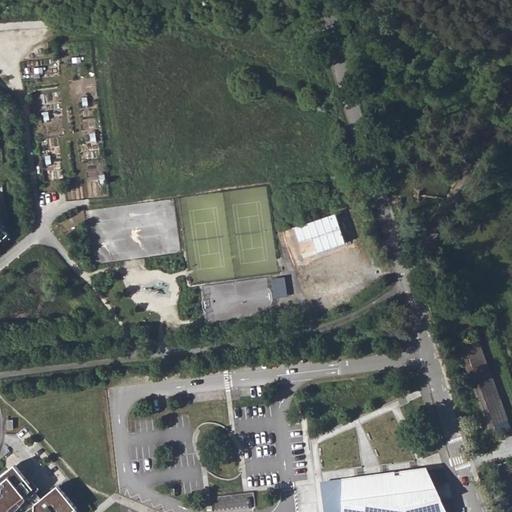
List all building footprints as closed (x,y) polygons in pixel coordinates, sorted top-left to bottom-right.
[(0,242),(9,234),(0,223),(0,242)] [(285,276),(272,278),(275,298),(289,296),(285,276)] [(511,424),(476,333),(462,338),(498,431),(511,426),(511,424)] [(0,476),(0,511),(6,511),(26,495),(35,487),(16,464),(0,476)] [(446,511),(429,469),(344,479),(342,511),(446,511)] [(35,511),(72,511),(77,508),(58,485),(36,503),(36,509),(35,511)] [(212,494),(213,508),(256,506),(255,492),(212,494)]
